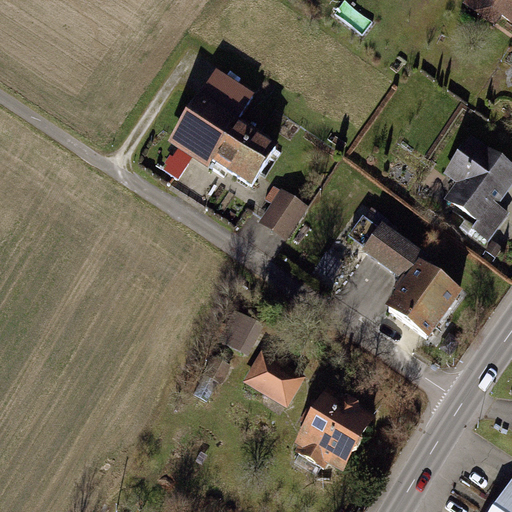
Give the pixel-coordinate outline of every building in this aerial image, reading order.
[(511,0),(469,0),(510,38),(511,35),(511,0)] [(297,153),(216,99),(187,142),(268,196),(297,153)] [(485,224),(511,184),(511,168),(472,141),(449,173),(461,181),(449,199),(485,224)] [(307,211),(279,193),(262,219),(289,237),(307,211)] [(396,312),(444,344),(481,289),(388,227),(365,261),(410,291),(396,312)] [(284,415),(311,373),(270,345),(242,387),(284,415)] [(313,444),(365,479),(398,430),(346,395),(313,444)] [(511,511),(511,473),(505,469),(475,511),(511,511)]
